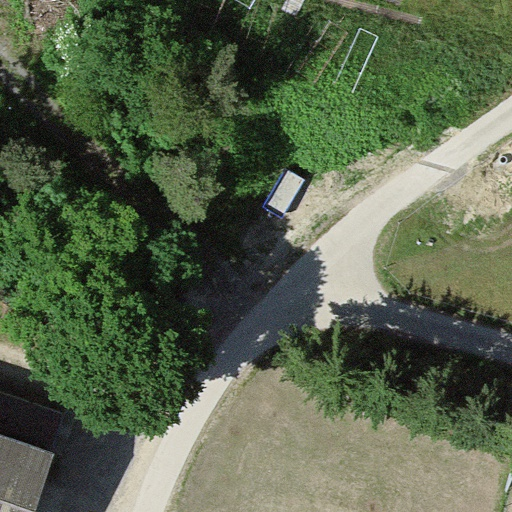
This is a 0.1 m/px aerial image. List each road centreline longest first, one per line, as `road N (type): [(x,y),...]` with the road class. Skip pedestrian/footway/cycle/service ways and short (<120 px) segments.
road 1 (track): [(141,511),(163,441),(225,352),(312,306),(511,346)]
road 2 (track): [(312,306),(384,194),(511,108)]
